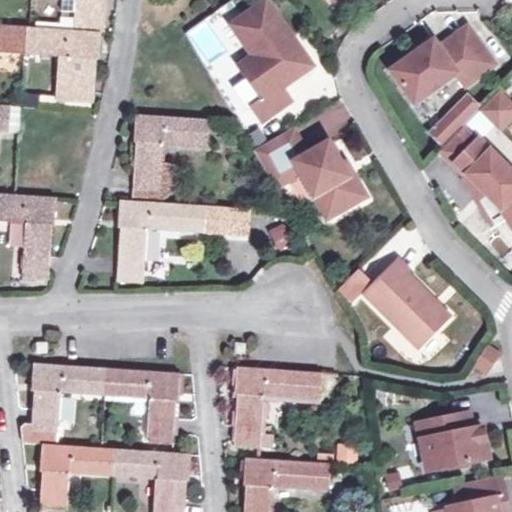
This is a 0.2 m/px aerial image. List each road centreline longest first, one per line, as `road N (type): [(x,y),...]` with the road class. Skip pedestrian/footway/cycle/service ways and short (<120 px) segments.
road 1 (residential): [(419,0),(358,42),(352,86),(447,252),(511,310)]
road 2 (residential): [(301,315),(0,310)]
